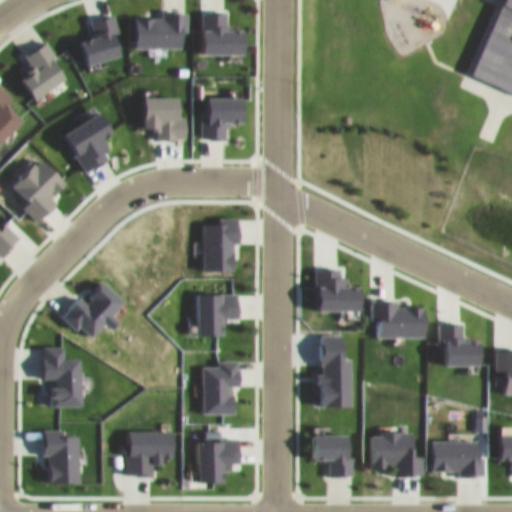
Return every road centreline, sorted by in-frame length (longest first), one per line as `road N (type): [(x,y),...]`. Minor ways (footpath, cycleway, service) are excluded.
road 1 (residential): [(277,191),(152,177),(133,184),(21,289),(7,319),(0,386)]
road 2 (residential): [(277,511),(277,191)]
road 3 (residential): [(511,303),(277,191)]
road 4 (residential): [(277,191),(276,0)]
